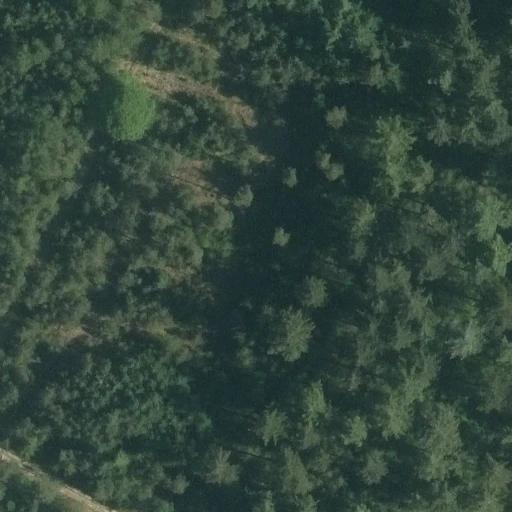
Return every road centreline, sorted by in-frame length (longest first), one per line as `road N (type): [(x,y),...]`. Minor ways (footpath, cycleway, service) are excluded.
road 1 (track): [(0,338),(180,0)]
road 2 (track): [(111,511),(0,448)]
